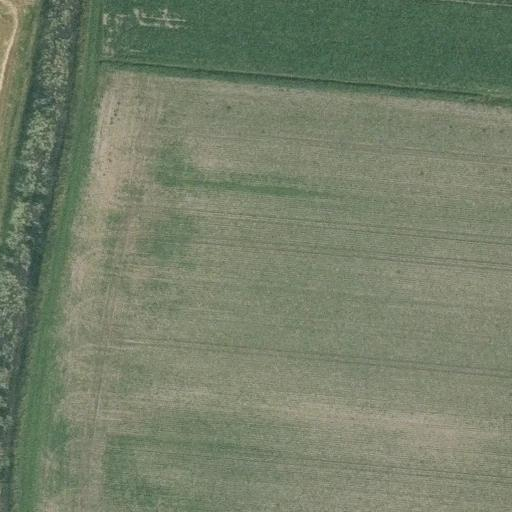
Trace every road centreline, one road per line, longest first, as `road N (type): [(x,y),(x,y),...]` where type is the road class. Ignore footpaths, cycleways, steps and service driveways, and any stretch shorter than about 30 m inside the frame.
road 1 (track): [(19,511),(92,0)]
road 2 (track): [(0,143),(27,0)]
